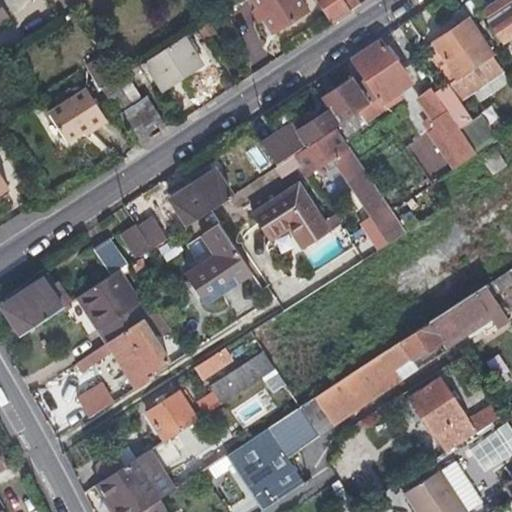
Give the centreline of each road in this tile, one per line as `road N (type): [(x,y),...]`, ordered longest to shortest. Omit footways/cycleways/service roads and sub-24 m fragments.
road 1 (residential): [(0,261),(402,0)]
road 2 (unknown): [(53,470),(182,362),(352,250)]
road 3 (unknown): [(286,511),(318,482),(318,452),(329,438),(472,346)]
road 4 (residential): [(71,511),(0,378)]
